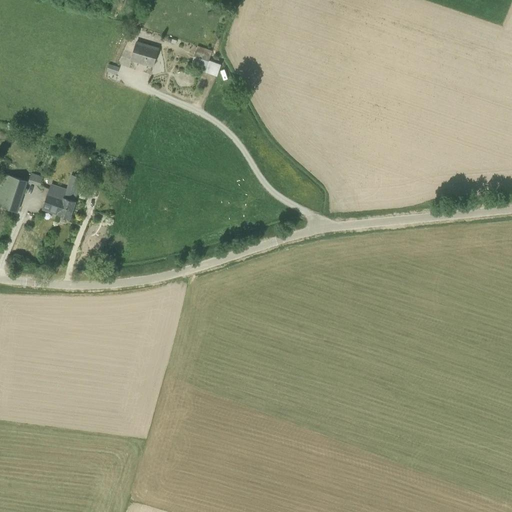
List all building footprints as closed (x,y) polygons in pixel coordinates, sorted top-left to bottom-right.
[(136,42),(131,59),(153,66),(158,49),(136,42)] [(192,63),(206,67),(205,71),(217,76),(221,64),(210,60),(212,51),(197,46),(192,63)] [(28,181),(4,174),(0,184),(0,205),(19,212),(28,181)] [(38,175),(31,174),(28,182),(40,186),(43,176),(38,175)] [(71,174),(66,189),(65,189),(56,214),(57,214),(70,219),(75,202),(74,201),(82,178),(71,174)] [(43,209),(56,214),(65,189),(51,184),(43,209)]
